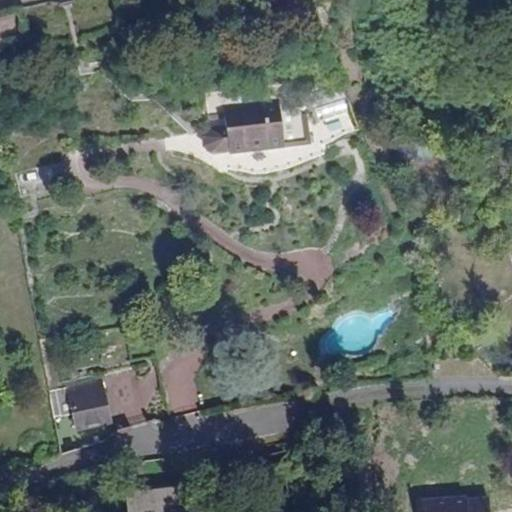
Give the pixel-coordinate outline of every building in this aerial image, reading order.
[(310,93),(221,105),(224,129),(239,127),(240,139),(225,141),(221,148),(220,151),(222,160),(229,164),(245,161),(245,163),(323,152),(319,122),(314,119),(310,93)] [(128,334),(92,341),(102,383),(137,376),(128,334)] [(59,397),(63,425),(83,422),(85,437),(119,431),(112,396),(107,397),(105,386),(59,397)] [(328,481),(328,465),(296,468),(297,482),(328,481)] [(336,465),(328,465),(328,481),(337,481),(336,465)] [(299,511),(330,511),(328,481),(297,482),(299,511)] [(328,481),(330,511),(340,511),(337,481),(328,481)] [(475,498),(430,503),(430,511),(499,511),(498,500),(476,501),(475,498)] [(131,511),(193,511),(192,503),(132,509),(131,511)]
